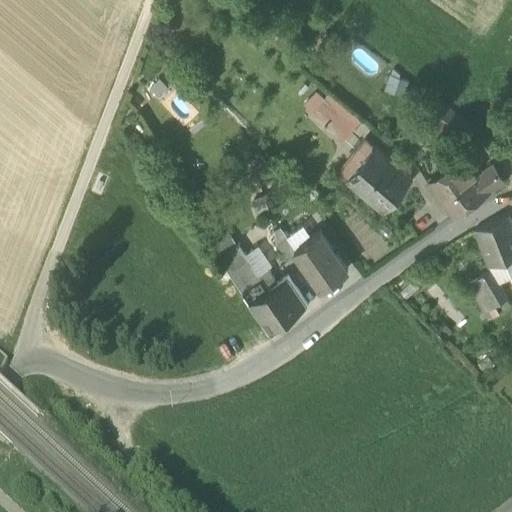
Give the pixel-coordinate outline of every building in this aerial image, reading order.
[(314,112),(342,139),(359,118),(331,95),(314,112)] [(445,128),(462,140),(472,127),(442,104),(441,104),(423,128),(437,139),(445,128)] [(357,147),(366,155),(374,145),(365,137),(357,147)] [(374,145),(366,155),(357,147),(336,172),(345,180),(383,212),(412,177),(374,145)] [(428,183),(452,215),(462,208),(488,191),(488,190),(503,180),(493,165),(479,175),(470,159),(471,158),(465,147),(442,155),(447,162),(439,167),(443,173),(428,183)] [(474,230),(489,266),(506,259),(511,256),(511,224),(508,216),(474,230)] [(299,255),(321,286),(347,267),(320,229),(294,247),(299,255)] [(221,249),(235,240),(230,231),(215,240),(221,249)] [(276,243),(289,262),(299,255),(294,247),(285,236),(276,243)] [(287,275),(268,287),(239,243),(220,255),(250,300),(268,327),(308,301),(287,275)] [(478,276),(478,278),(492,299),(495,304),(496,304),(507,297),(490,269),(478,276)] [(483,305),(492,299),(478,278),(470,283),(483,305)] [(495,304),(492,299),(483,305),(490,316),(499,310),(496,304),(495,304)]
